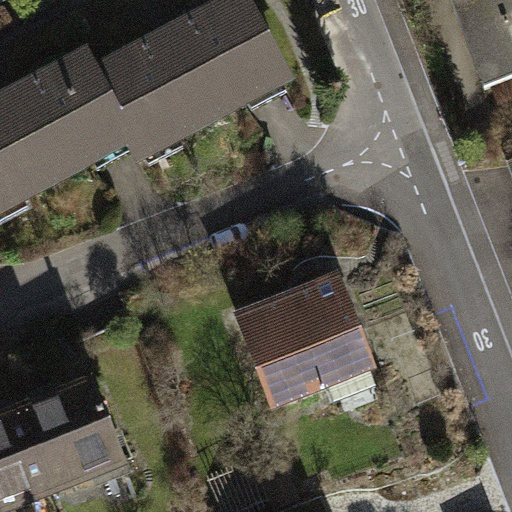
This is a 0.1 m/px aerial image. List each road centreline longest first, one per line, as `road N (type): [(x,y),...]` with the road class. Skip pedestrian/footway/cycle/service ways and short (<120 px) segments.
road 1 (residential): [(409,155),(0,307)]
road 2 (residential): [(409,155),(511,416)]
road 3 (residential): [(348,0),(409,155)]
